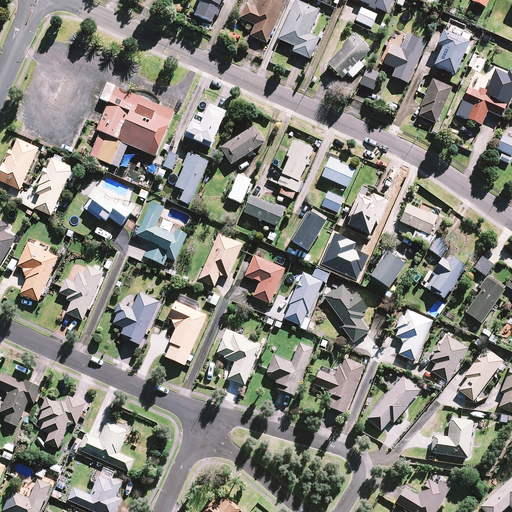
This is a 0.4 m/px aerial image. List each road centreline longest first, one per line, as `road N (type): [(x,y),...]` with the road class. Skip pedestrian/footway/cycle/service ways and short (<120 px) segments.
road 1 (residential): [(65,0),(402,149),(511,220)]
road 2 (residential): [(0,329),(207,412)]
road 3 (residential): [(207,412),(358,459),(363,469),(338,511)]
road 4 (residential): [(303,511),(208,434)]
